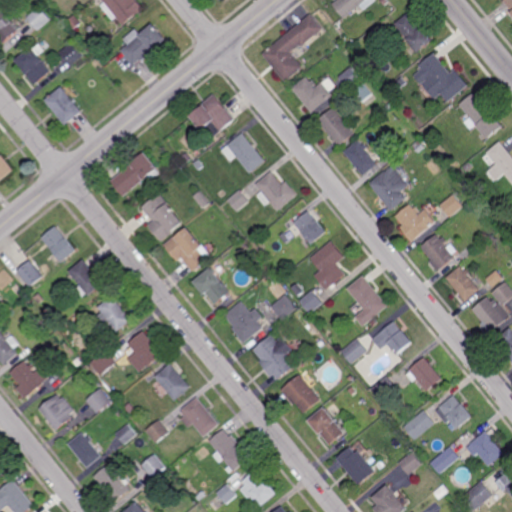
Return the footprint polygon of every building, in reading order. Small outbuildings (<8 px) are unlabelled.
[(138,0),(147,10),(126,27),(119,18),(115,21),(103,6),(107,3),(104,0),(138,0)] [(377,0),(365,10),(364,10),(359,14),(356,10),(345,19),(333,4),(338,0),(377,0)] [(511,0),(504,0),(503,1),(511,12),(511,0)] [(41,32),(29,18),(43,7),(54,21),(41,32)] [(6,46),(0,39),(0,14),(4,11),(21,32),(6,46)] [(424,28),(436,41),(421,54),(418,50),(412,55),(409,50),(415,46),(409,40),(410,39),(397,25),(411,13),(424,28)] [(303,48),(303,47),(294,53),(307,68),(288,83),(266,56),(301,26),(300,25),(313,15),(325,30),(303,48)] [(76,31),(69,22),(77,16),(84,24),(76,31)] [(171,42),(145,62),(144,62),(136,68),(124,52),(131,46),(126,40),(139,30),(143,36),(157,25),(171,42)] [(381,34),(377,29),(381,25),(385,31),(381,34)] [(73,68),(61,54),(75,43),(87,58),(73,68)] [(38,87),(17,62),(34,48),(54,73),(38,87)] [(453,74),(458,70),(471,86),(452,104),(444,95),(438,101),(425,85),(429,81),(428,80),(423,84),(416,76),(424,70),(421,67),(436,54),(453,74)] [(350,91),(340,78),(352,68),(363,81),(350,91)] [(338,88),(332,92),(335,97),(313,114),(295,89),(309,79),(311,82),(314,80),(317,85),(315,87),(316,88),(324,83),(324,84),(331,78),(338,88)] [(397,88),(393,84),(400,78),(403,82),(397,88)] [(374,94),(367,84),(356,92),(364,103),(374,94)] [(78,96),(74,100),(86,114),(69,128),(48,102),(65,88),(66,90),(70,86),(78,96)] [(494,115),(495,114),(507,128),(490,142),(487,138),(483,141),(480,137),(484,134),(479,127),(473,131),(468,124),(473,119),(462,106),(477,94),(494,115)] [(218,139),(209,129),(205,133),(193,118),(206,107),(205,106),(217,96),(239,121),(218,139)] [(390,111),(387,107),(394,102),(397,106),(390,111)] [(347,124),(353,119),(359,127),(353,131),(356,135),(341,148),(320,122),(335,109),(347,124)] [(268,162),(253,175),(247,168),(247,169),(244,166),(245,165),(239,158),(233,162),(224,151),(245,134),(268,162)] [(420,154),(414,147),(421,141),(427,149),(420,154)] [(371,156),(373,154),(378,160),(376,162),(377,163),(365,175),(360,170),(359,171),(355,167),(357,166),(345,153),(359,142),(371,156)] [(511,153),(511,176),(508,172),(499,179),(492,171),(499,166),(496,162),(491,165),(486,158),(503,143),(511,153)] [(406,161),(402,156),(406,152),(410,157),(406,161)] [(155,182),(151,177),(128,196),(116,181),(148,154),(161,171),(160,171),(163,175),(155,182)] [(189,165),(184,158),(190,154),(195,160),(189,165)] [(15,170),(0,181),(0,155),(2,158),(4,156),(15,170)] [(202,171),(196,165),(201,161),(206,168),(202,171)] [(411,184),(404,191),(409,197),(393,210),(371,183),(388,169),(388,170),(395,164),(411,184)] [(469,173),(465,168),(472,164),(476,168),(469,173)] [(177,175),(173,170),(177,166),(181,171),(177,175)] [(462,177),(459,173),(464,169),(468,173),(462,177)] [(283,184),(287,180),(299,194),(279,210),(271,201),(267,205),(258,194),(263,191),(258,185),(275,172),(283,184)] [(239,211),(230,201),(242,190),(251,201),(239,211)] [(453,217),(442,205),(456,193),(466,205),(453,217)] [(166,205),(171,201),(187,221),(174,231),(175,232),(164,241),(150,224),(155,220),(145,206),(158,196),(166,205)] [(416,207),(418,206),(422,210),(420,212),(421,214),(428,208),(439,221),(415,241),(402,226),(405,224),(398,215),(413,203),(416,207)] [(469,219),(464,212),(469,208),(474,216),(469,219)] [(317,218),(318,218),(328,230),(313,243),(303,232),(297,237),(289,227),(310,209),(317,218)] [(68,237),(68,236),(79,249),(65,261),(44,237),(58,225),(68,237)] [(215,255),(196,270),(185,257),(181,261),(167,244),(177,235),(178,236),(190,225),(215,255)] [(443,237),(445,236),(449,240),(446,242),(449,246),(454,242),(460,249),(455,253),(458,256),(440,271),(431,260),(434,258),(423,246),(439,233),(443,237)] [(246,248),(241,242),(245,239),(250,245),(246,248)] [(329,290),(316,275),(323,270),(312,257),(333,240),(347,256),(339,263),(348,274),(329,290)] [(263,246),(265,244),(267,247),(266,249),(261,254),(256,248),(261,244),(263,246)] [(106,282),(92,294),(90,292),(86,296),(78,288),(83,284),(77,277),(73,281),(70,277),(75,273),(72,270),(86,258),(106,282)] [(33,287),(19,271),(33,259),(47,275),(33,287)] [(218,304),(209,293),(208,294),(196,281),(214,265),(226,279),(223,281),(232,291),(218,304)] [(467,270),(469,268),(473,273),(471,275),(483,289),(469,301),(449,277),(463,265),(467,270)] [(496,286),(489,278),(499,269),(506,278),(496,286)] [(274,284),(268,278),(272,274),(278,281),(274,284)] [(379,322),(375,326),(371,322),(366,327),(357,317),(366,309),(349,288),(365,274),(391,305),(376,318),(379,322)] [(511,299),(505,305),(495,292),(509,281),(511,284),(511,299)] [(312,314),(301,301),(315,290),(325,303),(312,314)] [(284,320),(273,306),(288,294),(299,308),(284,320)] [(121,331),(111,319),(106,323),(100,315),(105,311),(102,307),(116,295),(136,318),(121,331)] [(494,300),(497,298),(500,302),(498,304),(510,319),(492,334),(483,323),(485,322),(475,309),(491,296),(494,300)] [(31,306),(26,301),(30,298),(34,303),(31,306)] [(253,311),(258,307),(265,316),(260,321),(266,328),(246,343),(234,328),(236,326),(226,315),(244,300),(253,311)] [(403,330),(404,329),(414,342),(399,354),(390,343),(383,349),(374,338),(396,321),(403,330)] [(0,327),(10,340),(15,335),(22,344),(18,347),(22,352),(6,365),(0,357),(0,327)] [(511,356),(498,339),(511,327),(511,356)] [(152,366),(151,365),(142,373),(130,359),(138,351),(131,343),(146,330),(166,354),(152,366)] [(279,340),(284,336),(295,349),(289,354),(293,359),(288,362),(294,369),(280,379),(276,374),(273,376),(261,361),(264,359),(255,349),(274,334),(279,340)] [(353,364),(343,351),(359,338),(370,351),(353,364)] [(323,348),(318,343),(322,339),(327,344),(323,348)] [(103,376),(92,363),(108,349),(120,363),(103,376)] [(79,367),(75,361),(81,356),(85,362),(79,367)] [(445,378),(429,391),(418,378),(414,382),(408,374),(413,371),(411,369),(427,356),(445,378)] [(31,366),(34,363),(37,367),(34,369),(36,372),(41,368),(50,379),(44,383),(45,384),(42,387),(43,388),(40,391),(39,390),(27,399),(18,388),(22,384),(12,372),(27,361),(31,366)] [(178,400),(170,389),(161,397),(155,390),(163,383),(158,377),(174,363),(193,387),(178,400)] [(306,413),(298,403),(295,405),(283,389),(303,374),(323,400),(306,413)] [(383,401),(372,389),(389,375),(399,388),(383,401)] [(100,413),(89,400),(102,389),(96,382),(99,379),(106,386),(103,388),(114,401),(100,413)] [(65,400),(67,398),(76,409),(71,413),(75,417),(59,430),(42,409),(60,394),(65,400)] [(464,404),(465,403),(476,416),(460,429),(452,419),(448,423),(438,411),(443,407),(442,406),(456,394),(464,404)] [(223,424),(207,438),(205,435),(203,436),(201,433),(202,432),(196,424),(191,428),(183,419),(186,416),(183,412),(185,410),(184,409),(200,397),(223,424)] [(338,423),(344,418),(352,429),(331,445),(323,433),(321,435),(309,420),(326,407),(338,423)] [(416,440),(405,427),(426,410),(437,423),(416,440)] [(159,443),(148,431),(162,419),(172,432),(159,443)] [(126,445),(118,434),(130,424),(139,434),(126,445)] [(231,436),(234,433),(243,445),(242,445),(252,459),(236,472),(235,471),(231,474),(227,469),(231,466),(227,460),(222,463),(215,455),(220,451),(212,441),(226,430),(231,436)] [(491,466),(480,453),(476,457),(476,456),(466,464),(461,458),(442,474),(432,463),(452,446),(460,455),(469,448),(473,444),(472,443),(488,430),(507,453),(491,466)] [(89,437),(91,435),(95,440),(92,442),(104,456),(90,468),(70,444),(85,432),(89,437)] [(358,452),(360,450),(378,471),(362,485),(339,458),(353,446),(358,452)] [(410,475),(400,463),(414,451),(424,464),(410,475)] [(122,469),(117,462),(127,455),(132,463),(122,469)] [(156,479),(144,466),(157,455),(168,467),(156,479)] [(0,460),(9,472),(0,479),(0,460)] [(382,470),(378,465),(383,460),(387,465),(382,470)] [(116,502),(96,477),(116,461),(133,482),(129,485),(133,489),(116,502)] [(263,506),(257,498),(255,500),(252,496),(249,499),(242,490),(247,486),(243,481),(260,468),(280,493),(263,506)] [(511,491),(509,488),(505,491),(497,482),(511,470),(511,491)] [(36,505),(27,511),(16,511),(11,505),(2,511),(0,511),(0,492),(16,479),(36,505)] [(476,511),(472,511),(461,500),(483,481),(495,495),(476,511)] [(228,504),(218,493),(229,484),(238,495),(228,504)] [(441,499),(435,492),(446,484),(451,492),(441,499)] [(396,492),(400,489),(411,502),(407,505),(410,509),(406,511),(379,511),(376,508),(380,505),(374,497),(389,485),(396,492)] [(202,501),(198,496),(205,491),(208,495),(202,501)] [(127,511),(140,501),(149,511),(127,511)]
